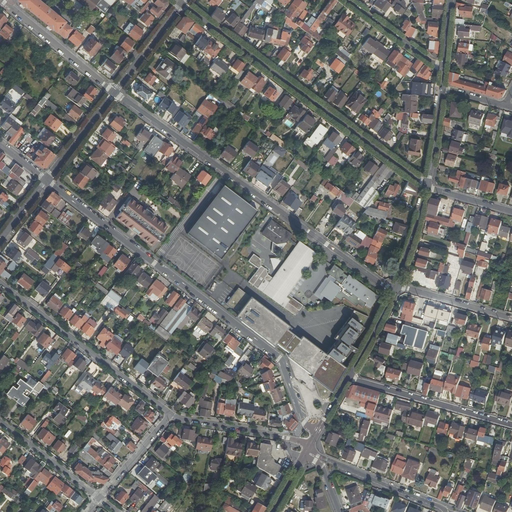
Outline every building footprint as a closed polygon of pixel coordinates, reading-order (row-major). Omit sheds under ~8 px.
[(17,0),(18,0),(21,3),(20,5),(21,6),(23,4),(25,6),(23,7),(24,8),(26,7),(48,25),(47,27),(48,28),(49,26),(51,28),(50,29),(51,30),(52,29),(56,32),(57,31),(64,37),(71,29),(64,23),(64,22),(36,0),(17,0)] [(76,0),(89,10),(97,0),(76,0)] [(99,0),(95,6),(104,13),(114,0),(99,0)] [(167,1),(165,0),(156,0),(154,3),(158,6),(163,10),(167,4),(167,1)] [(211,0),(209,3),(217,9),(223,0),(211,0)] [(230,7),(235,11),(240,4),(242,3),(238,0),(232,0),(235,2),(230,7)] [(263,0),(256,0),(250,9),(248,10),(239,23),(239,24),(234,31),(242,37),(245,33),(246,29),(241,25),(248,15),(250,16),(252,13),(251,12),(258,3),(262,6),(264,1),(263,0)] [(337,1),(336,0),(330,0),(322,11),(327,14),(333,5),(337,1)] [(376,0),(373,4),(384,12),(390,5),(383,0),(376,0)] [(398,6),(393,3),(390,7),(400,14),(406,7),(401,4),(402,3),(401,2),(398,6)] [(421,11),(418,3),(412,2),(415,10),(418,16),(420,21),(425,21),(421,11)] [(288,10),(286,9),(283,14),(287,18),(291,21),(295,16),(297,17),(302,10),(292,3),(288,10)] [(473,6),(458,3),(457,8),(461,8),(461,14),(463,14),(462,16),(472,18),(473,6)] [(441,17),(442,5),(437,5),(431,4),(431,6),(432,6),(432,13),(432,16),(433,16),(441,17)] [(163,10),(158,6),(157,8),(155,10),(153,8),(152,7),(149,11),(157,17),(163,10)] [(217,9),(211,16),(219,22),(225,15),(217,9)] [(154,17),(147,11),(140,20),(147,26),(154,17)] [(422,11),(421,11),(425,21),(432,22),(432,19),(425,18),(422,11)] [(312,37),(318,41),(323,35),(325,32),(338,15),(335,13),(334,15),(335,16),(332,20),(329,18),(329,19),(326,22),(322,28),(324,30),(320,36),(311,30),(315,24),(318,26),(323,19),(325,17),(320,13),(310,27),(306,32),(309,34),(312,37)] [(235,16),(232,14),(227,21),(233,27),(239,20),(235,17),(236,16),(235,15),(235,16)] [(347,36),(354,27),(346,21),(347,19),(342,15),(334,26),(347,36)] [(432,22),(425,21),(420,21),(418,16),(415,20),(419,23),(427,24),(427,25),(426,25),(426,28),(427,28),(426,33),(434,37),(435,37),(437,22),(432,22)] [(183,17),(176,27),(184,34),(194,22),(187,17),(183,17)] [(402,23),(403,24),(401,28),(405,31),(410,24),(407,22),(408,21),(407,20),(406,21),(405,20),(402,23)] [(142,31),(145,27),(139,22),(136,26),(135,25),(134,25),(133,26),(134,27),(128,34),(136,40),(143,31),(142,31)] [(304,22),(300,27),(306,32),(310,27),(304,22)] [(201,36),(205,30),(196,23),(192,29),(201,36)] [(267,32),(269,24),(265,23),(263,31),(250,28),(248,37),(264,41),(266,32),(267,32)] [(5,24),(2,28),(5,30),(4,31),(6,33),(7,32),(9,34),(12,30),(10,28),(10,27),(8,25),(8,26),(5,24)] [(90,25),(86,31),(90,35),(95,29),(90,25)] [(481,31),(482,26),(466,25),(466,27),(460,26),(459,37),(465,37),(465,34),(466,34),(467,33),(465,33),(465,30),(481,32),(481,31)] [(415,29),(410,26),(404,34),(409,39),(415,29)] [(5,30),(2,28),(0,30),(0,33),(6,38),(9,34),(7,32),(6,33),(4,31),(5,30)] [(64,37),(67,40),(75,30),(72,28),(71,29),(64,37)] [(365,37),(370,31),(366,28),(361,35),(365,37)] [(84,37),(76,30),(69,39),(77,46),(84,37)] [(288,32),(283,30),(281,36),(279,44),(284,45),(286,37),(289,38),(290,33),(288,32)] [(264,41),(264,42),(265,42),(266,41),(269,42),(272,33),(267,32),(266,32),(264,41)] [(309,41),(312,37),(309,34),(306,32),(304,35),(305,36),(303,38),(300,41),(304,45),(301,49),(306,53),(313,45),(310,43),(310,41),(309,41)] [(188,36),(196,42),(198,40),(190,34),(188,36)] [(127,37),(119,47),(122,50),(123,49),(127,52),(134,42),(127,37)] [(362,46),(371,54),(372,53),(379,44),(375,41),(374,42),(368,38),(362,46)] [(437,55),(439,42),(435,42),(436,38),(429,38),(429,41),(427,41),(427,43),(428,43),(428,51),(431,51),(430,54),(434,57),(437,55)] [(100,46),(91,39),(84,48),(87,51),(86,52),(91,57),(100,46)] [(458,52),(469,54),(469,51),(470,44),(471,40),(461,39),(460,48),(459,48),(458,52)] [(201,62),(209,69),(210,67),(216,59),(217,58),(214,56),(220,49),(210,42),(204,50),(208,53),(201,62)] [(34,46),(30,43),(26,48),(29,50),(28,51),(29,52),(30,51),(34,54),(39,48),(35,44),(34,45),(34,46)] [(372,53),(379,58),(383,61),(389,52),(382,47),(383,46),(379,43),(379,44),(372,53)] [(188,53),(177,44),(172,50),(171,49),(168,53),(184,64),(191,55),(188,53)] [(118,63),(126,52),(122,50),(119,47),(118,46),(110,57),(118,63)] [(345,62),(346,62),(351,55),(350,54),(350,55),(347,58),(340,51),(342,48),(340,46),(334,53),(335,54),(338,56),(345,62)] [(275,58),(282,47),(279,48),(277,49),(272,56),(275,58)] [(350,55),(342,48),(340,51),(347,58),(350,55)] [(282,60),(284,62),(290,54),(283,49),(277,57),(282,60)] [(26,93),(37,80),(40,76),(34,71),(44,59),(48,61),(53,55),(51,54),(52,53),(51,52),(50,53),(47,50),(42,56),(39,54),(15,84),(19,87),(22,90),(26,93)] [(401,56),(394,50),(387,59),(395,64),(401,56)] [(458,68),(467,69),(469,55),(458,53),(457,57),(459,58),(458,68)] [(337,73),(345,62),(338,56),(330,67),(332,69),(334,70),(337,73)] [(396,71),(404,77),(409,70),(413,65),(402,57),(396,65),(398,67),(396,71)] [(116,67),(106,59),(100,67),(104,70),(105,69),(111,74),(116,67)] [(164,63),(162,61),(155,71),(158,73),(158,72),(166,78),(175,65),(166,59),(164,63)] [(216,59),(210,67),(222,76),(228,68),(216,59)] [(230,66),(228,68),(237,75),(233,80),(236,82),(244,72),(241,69),(245,65),(238,59),(232,67),(230,66)] [(417,59),(413,65),(409,70),(414,74),(416,71),(422,63),(417,59)] [(511,66),(507,63),(500,61),(497,66),(500,68),(499,70),(507,75),(511,66)] [(54,62),(49,68),(48,68),(49,69),(56,75),(62,68),(54,62)] [(428,71),(429,69),(424,65),(419,72),(423,75),(421,78),(425,82),(431,73),(428,71)] [(8,71),(11,75),(16,70),(12,67),(8,71)] [(307,72),(304,70),(300,75),(308,82),(313,76),(310,74),(312,71),(309,68),(307,72)] [(356,69),(354,72),(362,79),(364,76),(358,71),(356,69)] [(79,78),(71,71),(65,78),(73,85),(79,78)] [(241,82),(250,89),(251,88),(257,79),(248,72),(241,82)] [(487,95),(491,84),(487,83),(486,88),(484,87),(485,83),(483,82),(484,81),(479,80),(477,85),(475,85),(477,80),(466,76),(465,77),(461,76),(460,80),(459,80),(460,75),(451,72),(450,82),(452,85),(487,95)] [(157,78),(150,73),(144,80),(152,87),(153,85),(152,84),(157,78)] [(502,76),(493,73),(491,84),(487,95),(499,99),(503,97),(507,90),(493,86),(496,76),(498,77),(498,78),(501,79),(502,76)] [(263,79),(260,76),(257,79),(251,88),(258,93),(262,88),(261,87),(265,82),(263,80),(262,81),(261,81),(263,79)] [(425,83),(419,82),(419,88),(418,90),(420,90),(420,91),(419,93),(416,93),(416,95),(428,96),(429,89),(424,89),(425,83)] [(150,90),(142,84),(141,85),(135,92),(146,101),(151,96),(150,95),(147,93),(150,90)] [(92,96),(96,90),(90,86),(83,95),(90,101),(93,97),(92,96)] [(269,87),(264,94),(272,101),(278,93),(269,87)] [(79,106),(85,98),(76,91),(72,88),(66,96),(72,101),(79,106)] [(336,93),(330,88),(324,96),(330,101),(336,93)] [(211,90),(209,94),(213,96),(214,97),(221,102),(223,99),(211,90)] [(349,96),(340,90),(332,102),(340,108),(349,96)] [(157,95),(163,100),(165,98),(166,96),(160,92),(157,95)] [(365,100),(355,93),(346,105),(356,112),(365,100)] [(414,101),(415,95),(402,93),(402,100),(405,101),(404,112),(410,113),(415,113),(416,102),(414,101)] [(10,115),(10,114),(16,107),(10,102),(12,99),(12,98),(7,94),(0,103),(0,105),(4,109),(3,109),(10,115)] [(43,96),(38,103),(37,104),(41,107),(44,103),(47,99),(43,96)] [(285,96),(279,104),(286,109),(292,101),(285,96)] [(163,100),(158,107),(162,109),(163,108),(166,110),(166,111),(171,115),(177,107),(165,98),(163,100)] [(236,107),(224,98),(223,99),(221,102),(233,111),(236,107)] [(57,107),(47,99),(44,103),(54,111),(57,107)] [(211,103),(205,99),(198,109),(203,113),(196,123),(203,128),(212,114),(218,107),(211,102),(211,103)] [(233,111),(221,102),(219,105),(231,114),(233,111)] [(461,118),(462,104),(453,103),(451,116),(461,118)] [(33,110),(36,113),(41,107),(37,104),(33,110)] [(82,112),(73,105),(67,113),(75,120),(79,115),(80,116),(82,112)] [(299,110),(294,106),(288,114),(297,121),(304,111),(300,108),(299,110)] [(360,113),(356,117),(367,125),(370,121),(371,121),(373,118),(379,110),(375,106),(373,108),(374,109),(368,117),(365,115),(364,116),(360,113)] [(383,110),(381,108),(379,110),(373,118),(374,118),(368,126),(376,132),(382,124),(376,119),(383,110)] [(484,114),(472,110),(468,123),(481,127),(484,114)] [(173,120),(184,128),(188,123),(185,121),(187,118),(184,116),(185,115),(183,113),(183,114),(179,112),(173,120)] [(402,114),(402,112),(397,112),(396,118),(401,119),(400,121),(402,121),(401,123),(401,127),(400,127),(399,130),(404,133),(407,133),(408,129),(406,128),(407,121),(406,121),(407,115),(402,114)] [(63,124),(50,114),(44,123),(56,132),(63,124)] [(72,124),(74,121),(65,114),(63,117),(72,124)] [(307,114),(297,127),(305,133),(315,121),(307,114)] [(430,123),(431,115),(421,114),(420,115),(422,115),(421,122),(430,123)] [(500,117),(489,114),(486,124),(492,126),(494,126),(496,120),(499,120),(500,117)] [(5,132),(12,137),(20,126),(11,119),(8,117),(7,118),(1,126),(7,130),(6,132),(5,132)] [(116,117),(110,125),(119,132),(126,122),(121,118),(120,119),(116,117)] [(511,120),(505,119),(502,132),(508,134),(507,136),(511,137),(511,120)] [(320,124),(309,139),(316,144),(327,129),(320,124)] [(12,137),(8,142),(12,145),(24,129),(20,126),(12,137)] [(219,130),(215,127),(212,131),(205,126),(200,132),(210,139),(212,137),(213,138),(219,130)] [(392,133),(384,128),(378,135),(386,141),(392,133)] [(107,129),(101,136),(103,138),(105,140),(110,143),(116,136),(107,129)] [(136,148),(140,150),(145,144),(151,135),(142,129),(136,138),(141,141),(136,148)] [(453,139),(462,141),(465,132),(463,131),(460,131),(455,129),(453,139)] [(38,141),(47,147),(55,136),(47,130),(38,141)] [(329,138),(328,137),(321,146),(323,148),(330,139),(333,141),(332,141),(336,144),(341,138),(333,132),(329,138)] [(272,135),(269,138),(277,144),(279,141),(272,135)] [(152,146),(153,147),(154,145),(157,148),(160,143),(153,137),(150,142),(153,144),(152,146)] [(105,140),(103,138),(97,147),(98,148),(98,149),(105,140)] [(113,146),(110,143),(105,140),(98,149),(106,155),(113,146)] [(259,148),(249,141),(242,150),(253,157),(259,148)] [(355,150),(346,142),(340,149),(343,152),(342,153),(342,154),(348,159),(350,157),(355,150)] [(443,152),(458,156),(459,154),(462,155),(464,148),(461,148),(462,144),(453,142),(450,150),(444,148),(443,152)] [(166,160),(168,162),(173,156),(175,153),(172,151),(173,149),(165,143),(159,151),(167,157),(166,160)] [(140,150),(139,151),(138,153),(141,155),(147,146),(145,144),(140,150)] [(45,167),(54,155),(41,145),(37,150),(35,153),(38,155),(33,161),(41,168),(45,167)] [(416,146),(411,145),(410,150),(406,149),(404,155),(414,157),(416,146)] [(236,153),(227,146),(220,155),(230,162),(236,153)] [(338,149),(334,146),(325,158),(328,161),(332,157),(334,154),(338,149)] [(100,165),(108,156),(106,155),(98,149),(98,148),(91,158),(100,165)] [(363,156),(355,150),(350,157),(348,159),(348,160),(357,167),(360,163),(358,162),(363,156)] [(335,154),(329,161),(335,166),(339,161),(337,159),(339,157),(335,154)] [(178,168),(182,163),(173,156),(168,162),(165,167),(174,173),(178,168)] [(454,167),(457,158),(449,156),(446,165),(454,167)] [(260,168),(250,161),(243,170),(246,172),(247,171),(254,176),(260,168)] [(371,174),(377,167),(369,161),(363,168),(366,170),(365,171),(367,173),(368,172),(371,174)] [(18,177),(24,170),(15,163),(9,170),(11,172),(18,177)] [(89,179),(91,181),(98,172),(87,163),(80,172),(89,179)] [(389,168),(383,163),(379,169),(385,174),(389,168)] [(174,173),(171,177),(183,186),(190,177),(178,168),(174,173)] [(265,172),(260,168),(254,176),(253,177),(262,183),(263,184),(267,187),(272,179),(264,173),(265,172)] [(385,174),(379,169),(359,195),(355,201),(366,209),(368,207),(375,199),(377,197),(380,194),(374,189),(385,174)] [(202,170),(196,179),(204,185),(210,177),(202,170)] [(460,187),(465,188),(468,179),(465,178),(466,173),(459,170),(456,182),(461,183),(461,184),(460,187)] [(22,187),(26,183),(18,177),(11,172),(8,176),(13,180),(22,187)] [(89,179),(80,172),(73,182),(82,188),(89,179)] [(468,179),(465,188),(470,190),(470,188),(476,189),(478,182),(473,180),(474,175),(469,173),(468,179)] [(483,177),(479,189),(492,193),(495,184),(485,181),(486,178),(483,177)] [(280,179),(272,189),(281,196),(289,186),(280,179)] [(328,181),(325,179),(321,184),(324,187),(337,197),(339,195),(342,191),(339,189),(338,191),(336,190),(337,188),(336,187),(335,189),(327,183),(328,181)] [(22,187),(13,180),(7,188),(16,195),(22,187)] [(416,189),(407,182),(402,192),(412,194),(417,195),(418,192),(416,189)] [(389,184),(385,193),(392,197),(393,195),(394,196),(396,192),(398,193),(400,190),(398,189),(399,186),(394,183),(393,186),(389,184)] [(115,184),(111,189),(117,193),(121,188),(115,184)] [(256,211),(223,185),(187,233),(220,258),(256,211)] [(508,195),(510,187),(502,185),(499,193),(508,195)] [(352,198),(343,192),(342,191),(339,195),(351,204),(354,200),(352,198)] [(49,213),(60,198),(52,192),(41,207),(43,208),(49,213)] [(300,203),(295,199),(293,201),(293,200),(292,200),(291,201),(288,199),(291,196),(288,194),(283,202),(289,206),(291,207),(295,210),(300,203)] [(116,202),(107,195),(100,205),(109,212),(112,207),(116,202)] [(173,205),(176,201),(170,196),(167,200),(173,205)] [(122,218),(150,240),(149,242),(153,245),(158,239),(160,240),(163,236),(161,234),(159,233),(161,231),(162,233),(168,225),(164,222),(163,224),(154,217),(156,213),(155,210),(152,209),(150,207),(148,206),(145,205),(142,205),(138,206),(134,203),(135,201),(131,198),(126,205),(128,206),(127,208),(125,206),(123,205),(120,209),(122,211),(117,217),(120,220),(122,218)] [(432,199),(426,220),(448,227),(450,220),(437,216),(439,211),(441,201),(432,199)] [(183,206),(176,201),(173,205),(180,210),(183,206)] [(368,207),(366,209),(363,213),(364,213),(378,217),(382,218),(384,219),(388,204),(379,201),(379,202),(377,209),(373,208),(368,207)] [(341,204),(340,205),(338,204),(332,211),(340,217),(345,209),(342,207),(343,206),(341,204)] [(49,213),(43,208),(34,219),(42,226),(51,214),(49,213)] [(462,222),(465,211),(455,208),(452,219),(462,222)] [(51,215),(57,219),(61,214),(55,209),(51,215)] [(66,213),(63,211),(61,214),(58,219),(66,225),(71,218),(66,213)] [(485,229),(489,218),(477,215),(474,225),(485,229)] [(355,226),(342,217),(334,228),(339,232),(339,231),(342,233),(342,234),(346,237),(355,226)] [(265,233),(274,221),(271,219),(262,232),(265,233)] [(501,225),(502,222),(493,219),(489,232),(499,234),(501,225)] [(43,227),(35,221),(29,229),(37,235),(43,227)] [(263,235),(276,244),(286,230),(285,229),(274,221),(265,233),(263,235)] [(403,229),(404,224),(397,222),(395,222),(392,231),(400,234),(402,229),(403,229)] [(432,222),(428,235),(441,238),(442,235),(439,234),(440,229),(441,225),(432,222)] [(499,234),(498,236),(508,238),(511,228),(501,225),(499,234)] [(91,233),(89,231),(88,230),(89,229),(84,226),(78,234),(85,240),(91,233)] [(383,238),(386,231),(378,228),(375,235),(383,238)] [(345,240),(356,248),(357,247),(364,236),(365,235),(359,231),(356,235),(354,234),(354,235),(351,233),(345,240)] [(32,238),(25,233),(18,243),(22,246),(24,244),(26,245),(32,238)] [(372,240),(381,243),(383,238),(375,235),(372,240)] [(99,255),(108,245),(97,236),(91,243),(92,244),(98,249),(97,251),(96,252),(99,255)] [(369,247),(372,240),(364,236),(357,247),(361,249),(364,245),(369,247)] [(320,253),(298,239),(273,277),(269,274),(270,270),(262,265),(260,257),(254,253),(249,260),(258,267),(248,281),(297,315),(303,306),(304,305),(290,296),(320,253)] [(377,252),(381,243),(372,240),(369,247),(363,260),(372,264),(377,252)] [(464,245),(453,242),(453,244),(461,246),(459,253),(461,253),(460,258),(464,258),(464,257),(466,252),(467,248),(467,246),(464,245)] [(54,254),(59,259),(68,247),(63,243),(54,254)] [(116,251),(109,245),(100,257),(107,262),(116,251)] [(424,248),(423,247),(421,254),(430,257),(432,250),(431,249),(424,248)] [(13,261),(15,262),(21,254),(19,252),(20,251),(18,249),(17,250),(14,248),(7,256),(13,261)] [(29,250),(27,253),(34,258),(36,255),(29,250)] [(477,260),(479,256),(466,252),(464,257),(467,258),(469,258),(477,260)] [(34,258),(27,253),(24,256),(33,262),(35,259),(34,258)] [(0,274),(7,280),(10,276),(3,270),(3,269),(2,268),(4,266),(6,267),(9,263),(4,259),(0,255),(0,274)] [(122,255),(114,265),(122,271),(129,260),(122,255)] [(486,258),(479,256),(477,260),(480,261),(479,265),(482,266),(484,267),(487,268),(489,263),(485,262),(486,258)] [(55,264),(67,273),(71,268),(59,259),(55,264)] [(417,266),(420,267),(427,269),(429,261),(419,259),(417,266)] [(13,272),(19,265),(15,262),(13,261),(8,268),(13,272)] [(461,270),(464,271),(464,272),(473,275),(476,265),(463,261),(461,270)] [(77,262),(72,267),(76,270),(81,265),(77,262)] [(133,276),(139,268),(133,264),(127,271),(133,276)] [(104,266),(98,275),(101,277),(107,269),(104,266)] [(348,276),(333,266),(327,275),(328,276),(315,295),(323,301),(325,297),(331,302),(334,297),(339,300),(341,300),(343,297),(355,306),(357,304),(363,308),(365,304),(370,307),(378,296),(349,275),(348,276)] [(45,276),(49,270),(47,269),(46,267),(41,274),(45,276)] [(437,286),(439,287),(442,276),(443,273),(440,273),(438,272),(427,269),(420,267),(419,271),(428,274),(427,278),(435,280),(436,275),(439,276),(436,284),(437,284),(437,286)] [(485,283),(488,272),(487,271),(486,273),(484,273),(477,299),(480,300),(480,298),(483,289),(484,287),(485,283)] [(143,273),(135,283),(144,290),(152,280),(143,273)] [(24,274),(18,282),(27,290),(34,282),(24,274)] [(473,275),(467,298),(471,299),(477,278),(475,277),(475,276),(473,275)] [(44,296),(51,287),(43,280),(35,290),(44,296)] [(97,283),(94,286),(106,295),(109,292),(97,283)] [(109,292),(106,295),(118,304),(123,298),(111,289),(109,292)] [(292,328),(240,289),(229,304),(241,314),(238,318),(287,357),(310,374),(308,376),(311,379),(315,390),(316,395),(318,398),(320,399),(323,399),(325,399),(339,378),(335,375),(347,353),(351,356),(353,352),(349,350),(367,316),(353,309),(350,317),(349,316),(333,337),(336,339),(326,353),(304,337),(302,340),(290,331),(292,328)] [(483,289),(480,298),(490,301),(493,292),(483,289)] [(173,291),(165,302),(170,306),(179,295),(173,291)] [(118,304),(106,295),(101,301),(113,311),(118,304)] [(46,304),(56,311),(62,304),(62,303),(53,296),(46,304)] [(160,336),(166,341),(169,336),(161,331),(162,330),(163,329),(184,303),(185,302),(183,300),(184,299),(181,297),(181,298),(180,298),(172,309),(172,308),(154,331),(160,336)] [(142,299),(131,313),(132,314),(134,316),(138,311),(137,310),(138,309),(139,310),(145,314),(148,310),(150,307),(151,306),(142,299)] [(407,302),(402,319),(430,327),(432,319),(425,317),(424,321),(413,317),(416,306),(417,307),(418,305),(407,302)] [(161,331),(169,336),(175,329),(178,325),(180,321),(185,315),(191,308),(184,303),(163,329),(162,330),(161,331)] [(73,313),(76,310),(73,308),(71,311),(62,304),(56,311),(59,313),(59,314),(67,320),(73,313)] [(17,313),(20,309),(14,305),(5,318),(10,322),(15,316),(13,314),(15,312),(16,313),(16,312),(17,313)] [(196,309),(192,306),(191,308),(185,315),(180,321),(178,325),(175,329),(177,331),(178,329),(180,330),(189,317),(195,322),(200,315),(195,310),(196,309)] [(118,308),(115,312),(123,318),(126,314),(118,308)] [(158,315),(157,314),(155,313),(149,320),(154,324),(155,322),(158,324),(167,312),(163,309),(158,315)] [(466,325),(468,316),(467,316),(467,317),(461,316),(462,314),(457,313),(456,319),(458,319),(457,323),(466,325)] [(26,320),(18,314),(12,321),(20,327),(26,320)] [(70,322),(80,330),(88,319),(84,315),(83,317),(80,315),(78,317),(75,315),(70,322)] [(139,326),(142,322),(140,321),(139,322),(131,315),(128,319),(127,320),(136,326),(137,325),(139,326)] [(203,317),(196,325),(199,328),(203,330),(205,333),(206,331),(209,333),(215,326),(203,317)] [(90,318),(80,330),(89,337),(94,330),(93,329),(97,324),(90,318)] [(24,328),(37,337),(43,328),(38,324),(36,326),(30,321),(26,327),(25,326),(24,328)] [(386,330),(396,333),(397,330),(396,329),(395,329),(396,326),(388,324),(386,330)] [(425,341),(428,331),(404,324),(401,333),(407,335),(404,344),(423,349),(425,342),(425,341)] [(479,338),(482,328),(470,324),(466,335),(479,338)] [(216,332),(221,336),(224,331),(216,325),(215,326),(209,333),(213,336),(213,335),(216,332)] [(456,327),(448,325),(447,331),(454,333),(456,327)] [(100,345),(104,348),(105,346),(112,336),(113,335),(104,328),(97,337),(100,340),(101,339),(103,340),(100,345)] [(434,344),(437,334),(439,329),(434,328),(429,342),(430,343),(434,344)] [(499,329),(496,328),(492,342),(497,343),(502,344),(506,332),(502,331),(502,332),(499,331),(499,329)] [(15,331),(11,339),(14,341),(19,334),(15,331)] [(40,353),(42,354),(46,348),(52,340),(43,333),(37,341),(45,347),(40,353)] [(228,334),(223,340),(227,344),(225,348),(231,353),(233,352),(237,347),(237,346),(240,342),(234,337),(233,338),(228,334)] [(388,341),(379,338),(378,341),(383,342),(387,344),(388,342),(397,344),(397,343),(399,340),(400,340),(401,337),(390,334),(388,341)] [(124,346),(112,336),(105,346),(117,355),(119,353),(119,352),(124,346)] [(490,351),(491,345),(490,345),(492,340),(485,338),(482,349),(490,351)] [(57,340),(52,346),(54,348),(55,347),(60,351),(64,346),(57,340)] [(196,351),(208,360),(215,350),(203,341),(196,351)] [(387,344),(383,342),(380,352),(390,355),(393,345),(387,344)] [(124,346),(119,353),(126,359),(134,349),(126,343),(124,346)] [(441,348),(432,345),(428,358),(437,360),(441,348)] [(231,355),(218,370),(219,371),(217,375),(227,379),(226,380),(228,381),(229,381),(236,372),(231,370),(230,372),(225,369),(227,366),(228,366),(231,363),(233,364),(239,356),(238,356),(242,350),(237,346),(237,347),(233,352),(231,353),(231,355)] [(67,364),(70,367),(81,352),(77,350),(74,354),(68,349),(61,358),(66,362),(68,363),(67,364)] [(42,358),(52,366),(54,363),(56,360),(47,353),(42,358)] [(0,371),(9,359),(7,357),(4,355),(0,359),(0,371)] [(165,365),(167,363),(156,355),(152,360),(147,367),(158,375),(161,370),(165,365)] [(268,357),(265,355),(260,361),(263,363),(260,367),(263,369),(265,371),(274,366),(266,359),(268,357)] [(78,357),(72,365),(80,371),(82,369),(83,370),(85,367),(84,366),(86,363),(78,357)] [(378,375),(383,377),(386,367),(383,365),(385,361),(378,357),(376,361),(378,362),(376,365),(380,367),(379,369),(381,371),(378,375)] [(21,368),(27,373),(30,370),(18,361),(15,364),(17,365),(21,368)] [(92,374),(96,364),(90,361),(86,372),(92,374)] [(409,369),(408,372),(421,376),(424,364),(411,361),(410,364),(409,369)] [(190,362),(187,366),(194,371),(197,367),(190,362)] [(243,362),(237,370),(246,378),(247,377),(252,370),(243,362)] [(10,380),(12,381),(21,368),(17,365),(15,368),(9,376),(12,378),(10,380)] [(165,365),(161,370),(166,374),(170,368),(165,365)] [(389,368),(387,375),(393,377),(392,378),(400,380),(402,372),(389,368)] [(42,384),(44,381),(51,372),(48,370),(39,382),(42,384)] [(215,375),(210,372),(209,376),(221,381),(221,378),(215,375)] [(13,396),(18,400),(23,394),(26,390),(29,386),(32,382),(34,378),(27,373),(25,376),(31,381),(28,385),(20,379),(16,383),(19,385),(16,389),(12,386),(6,394),(11,398),(13,396)] [(79,384),(88,391),(89,390),(90,389),(95,382),(90,379),(91,378),(86,374),(79,384)] [(183,391),(190,383),(182,377),(178,374),(171,382),(183,391)] [(457,377),(449,374),(447,379),(445,387),(453,390),(453,391),(457,392),(460,379),(457,378),(457,377)] [(447,379),(434,375),(431,385),(430,389),(444,392),(445,387),(447,379)] [(157,376),(152,383),(161,390),(167,383),(157,376)] [(38,393),(43,385),(42,384),(39,382),(34,378),(32,382),(29,386),(26,390),(30,393),(33,389),(38,393)] [(47,389),(51,391),(53,388),(51,387),(52,386),(44,381),(42,384),(43,385),(47,389)] [(95,382),(90,389),(97,395),(99,392),(102,394),(106,389),(103,387),(103,386),(96,381),(95,382)] [(248,382),(244,385),(240,387),(241,387),(245,389),(250,386),(253,392),(261,387),(259,383),(255,385),(252,381),(248,384),(248,382)] [(377,406),(381,393),(355,385),(351,386),(346,396),(361,401),(370,404),(377,406)] [(468,399),(471,389),(459,386),(456,396),(468,399)] [(111,387),(103,396),(106,399),(109,402),(110,400),(116,405),(117,403),(123,396),(123,395),(116,390),(115,390),(115,391),(112,389),(113,388),(111,387)] [(277,387),(269,390),(274,402),(282,399),(280,395),(277,387)] [(201,405),(200,415),(208,416),(211,402),(212,397),(207,396),(206,401),(202,401),(207,389),(204,388),(197,404),(201,405)] [(489,393),(473,388),(470,398),(474,400),(486,404),(489,393)] [(497,392),(495,401),(498,402),(498,404),(502,405),(503,404),(506,404),(505,406),(510,407),(511,400),(511,395),(509,394),(509,396),(497,392)] [(184,395),(182,393),(178,399),(180,401),(188,407),(194,399),(191,397),(188,395),(186,393),(184,395)] [(23,394),(18,400),(23,404),(28,397),(26,396),(23,394)] [(127,396),(124,394),(123,395),(123,396),(117,403),(127,410),(133,401),(130,399),(127,396)] [(224,403),(222,414),(232,416),(234,405),(232,405),(233,399),(231,398),(231,400),(230,400),(229,404),(224,403)] [(144,404),(140,401),(138,404),(134,409),(140,414),(143,411),(140,409),(144,404)] [(373,421),(374,419),(377,406),(370,404),(361,401),(360,406),(369,409),(368,414),(372,416),(371,420),(373,421)] [(58,402),(52,409),(57,413),(53,419),(61,425),(66,419),(62,416),(67,410),(58,402)] [(216,413),(222,414),(224,403),(217,402),(216,413)] [(253,409),(253,404),(239,402),(237,413),(241,414),(247,415),(247,414),(251,415),(253,409)] [(403,421),(407,422),(410,411),(412,405),(398,402),(396,409),(405,411),(403,421)] [(281,412),(283,415),(283,416),(290,413),(287,404),(282,406),(284,411),(281,412)] [(279,406),(270,406),(269,413),(278,415),(283,415),(281,412),(280,408),(279,406)] [(387,422),(390,423),(393,412),(393,410),(389,409),(388,410),(382,408),(382,407),(377,406),(374,419),(382,421),(387,422)] [(82,409),(79,413),(86,418),(91,412),(89,410),(87,413),(82,409)] [(265,411),(253,409),(251,415),(251,417),(256,418),(259,419),(263,420),(265,411)] [(143,417),(149,422),(153,418),(150,416),(153,413),(149,410),(143,417)] [(407,422),(423,427),(424,425),(426,416),(410,411),(407,422)] [(426,416),(424,425),(428,426),(429,423),(437,426),(440,416),(435,415),(435,413),(428,411),(426,416)] [(78,413),(75,417),(85,424),(88,420),(78,413)] [(269,413),(268,419),(271,420),(270,424),(280,426),(281,421),(277,420),(278,415),(269,413)] [(281,421),(280,429),(289,431),(297,421),(294,413),(288,421),(287,420),(286,421),(282,417),(281,421)] [(35,420),(27,414),(20,423),(26,428),(29,430),(33,424),(36,421),(35,420)] [(105,418),(100,425),(106,429),(109,433),(116,438),(118,435),(119,434),(116,431),(115,432),(108,426),(113,420),(116,422),(117,421),(118,423),(119,422),(109,414),(106,418),(105,418)] [(138,417),(133,422),(136,425),(132,429),(134,430),(135,429),(140,433),(147,424),(138,417)] [(46,418),(41,425),(45,428),(49,420),(46,418)] [(372,425),(373,422),(373,421),(371,420),(363,418),(361,425),(364,427),(361,436),(355,433),(353,438),(356,439),(358,440),(363,442),(365,437),(367,437),(371,424),(372,425)] [(445,423),(445,425),(441,424),(438,432),(442,433),(441,435),(444,436),(445,434),(446,435),(449,425),(445,423)] [(466,427),(453,424),(451,433),(456,434),(455,438),(462,440),(466,427)] [(37,436),(41,439),(42,440),(49,445),(55,438),(43,428),(37,436)] [(466,438),(477,441),(478,439),(479,435),(480,431),(469,428),(466,438)] [(487,429),(481,428),(480,431),(479,435),(483,436),(485,437),(487,429)] [(180,429),(178,435),(182,436),(181,439),(196,442),(197,435),(193,434),(193,432),(180,429)] [(332,432),(327,443),(336,447),(340,435),(332,432)] [(94,433),(93,433),(91,437),(95,440),(97,442),(100,438),(94,433)] [(108,447),(114,453),(122,444),(116,438),(109,433),(106,436),(113,442),(108,447)] [(161,437),(159,440),(163,443),(169,449),(171,446),(174,443),(178,446),(181,443),(177,440),(170,434),(165,441),(161,437)] [(95,440),(91,437),(86,443),(82,448),(93,458),(97,454),(88,446),(91,442),(93,440),(94,442),(95,440)] [(0,440),(0,451),(3,453),(10,444),(2,438),(0,440)] [(197,449),(210,452),(212,440),(199,438),(197,449)] [(233,439),(227,438),(226,444),(225,454),(239,456),(242,444),(232,443),(233,439)] [(58,440),(52,448),(60,454),(63,449),(64,450),(65,448),(64,447),(66,446),(63,444),(65,442),(62,439),(60,442),(58,440)] [(82,448),(86,443),(83,441),(82,443),(77,439),(68,451),(75,456),(82,448)] [(129,441),(125,446),(131,451),(135,446),(129,441)] [(506,443),(499,441),(497,445),(496,448),(492,463),(499,465),(498,467),(500,467),(497,475),(490,473),(489,475),(488,477),(497,479),(499,480),(500,476),(501,476),(502,471),(505,472),(509,458),(506,457),(504,462),(500,461),(504,447),(505,447),(506,443)] [(169,449),(163,443),(155,452),(162,458),(169,449)] [(245,454),(257,457),(259,446),(252,444),(252,443),(247,443),(245,454)] [(257,457),(255,466),(274,477),(280,466),(273,463),(270,455),(272,446),(260,443),(259,445),(259,446),(257,457)] [(362,455),(369,458),(371,455),(372,451),(373,451),(374,448),(366,445),(362,454),(362,455)] [(96,461),(93,458),(82,448),(78,453),(90,463),(91,462),(94,464),(97,461),(96,461)] [(378,453),(379,453),(380,451),(374,448),(373,451),(372,451),(371,455),(376,457),(377,458),(378,453)] [(353,462),(356,453),(346,449),(343,458),(353,462)] [(98,453),(97,454),(93,458),(96,461),(97,461),(111,474),(114,471),(109,467),(115,460),(110,456),(110,457),(109,456),(107,459),(108,459),(107,460),(105,458),(102,460),(98,456),(100,454),(98,453)] [(392,471),(403,475),(406,469),(408,464),(402,462),(404,459),(398,456),(392,471)] [(4,457),(0,461),(0,465),(4,468),(1,472),(6,476),(10,471),(8,470),(11,467),(7,464),(8,462),(9,463),(10,461),(6,458),(4,457)] [(144,466),(151,472),(155,468),(159,471),(162,468),(158,464),(151,458),(144,466)] [(209,467),(210,467),(216,468),(220,469),(222,460),(214,458),(214,460),(211,460),(209,467)] [(376,461),(374,468),(376,469),(376,468),(386,471),(390,462),(380,458),(378,461),(376,461)] [(467,458),(463,470),(470,473),(475,461),(467,458)] [(403,475),(403,476),(414,481),(421,464),(410,460),(408,464),(406,469),(403,475)] [(18,470),(23,462),(21,461),(15,468),(18,470)] [(45,465),(42,462),(39,467),(33,462),(32,464),(29,461),(26,465),(28,466),(25,469),(27,471),(32,475),(28,481),(31,483),(39,473),(45,465)] [(75,469),(74,471),(82,477),(87,481),(97,481),(103,483),(108,478),(101,475),(101,473),(98,472),(98,471),(98,470),(96,470),(96,471),(90,471),(79,464),(78,463),(74,468),(75,469)] [(151,472),(144,466),(137,476),(149,486),(157,477),(151,472)] [(109,477),(111,474),(103,467),(101,470),(109,477)] [(43,484),(50,475),(44,470),(41,474),(39,473),(31,483),(24,493),(28,496),(39,481),(43,484)] [(435,476),(436,475),(430,472),(426,483),(436,488),(440,478),(435,476)] [(254,484),(264,490),(265,487),(266,487),(269,482),(270,479),(260,473),(254,484)] [(187,483),(189,484),(190,479),(184,474),(181,478),(185,481),(187,483)] [(54,478),(50,475),(43,484),(47,487),(54,478)] [(178,475),(174,480),(184,487),(187,483),(185,481),(181,478),(178,475)] [(47,487),(47,488),(52,492),(53,490),(57,494),(60,491),(64,485),(54,478),(47,487)] [(140,483),(137,480),(136,482),(135,482),(131,487),(135,489),(138,485),(140,483)] [(246,482),(243,486),(242,488),(241,487),(238,486),(236,490),(240,492),(239,493),(241,493),(239,496),(243,498),(244,495),(249,498),(255,487),(246,482)] [(142,488),(146,492),(148,489),(140,483),(138,485),(141,489),(142,488)] [(204,484),(203,491),(211,487),(211,483),(204,484)] [(464,485),(463,486),(460,484),(457,493),(455,492),(452,498),(459,501),(465,485),(464,485)] [(60,491),(57,494),(57,495),(60,497),(62,494),(69,500),(74,493),(65,486),(61,491),(60,491)] [(350,495),(353,504),(362,500),(357,486),(347,490),(349,495),(350,495)] [(446,489),(444,495),(448,497),(450,493),(451,494),(453,489),(453,488),(447,486),(446,489)] [(13,500),(16,497),(12,494),(4,488),(1,491),(13,500)] [(438,499),(442,501),(444,495),(446,489),(443,488),(438,499)] [(137,504),(143,495),(140,493),(141,492),(139,490),(138,491),(137,490),(134,493),(132,495),(130,499),(137,504)] [(471,490),(466,503),(476,508),(482,494),(472,490),(471,490)] [(115,499),(122,505),(128,497),(121,491),(115,499)] [(321,497),(320,491),(315,492),(316,498),(314,498),(317,510),(326,508),(323,496),(321,497)] [(381,507),(387,510),(388,509),(391,501),(391,500),(386,497),(385,498),(381,496),(381,497),(376,495),(376,494),(369,492),(365,501),(373,504),(374,501),(375,501),(381,507)] [(69,500),(68,500),(75,505),(81,498),(74,493),(69,500)] [(154,506),(159,499),(155,495),(154,495),(150,500),(141,511),(142,511),(147,511),(152,505),(154,506)] [(466,496),(462,495),(457,507),(461,509),(466,496)] [(482,507),(492,511),(496,501),(486,497),(482,507)] [(161,511),(164,511),(171,504),(165,500),(158,509),(161,511)] [(310,509),(311,509),(312,502),(300,501),(300,508),(303,508),(303,509),(310,510),(310,509)] [(388,509),(394,511),(405,511),(407,507),(391,501),(388,509)] [(51,503),(46,509),(49,511),(53,511),(55,510),(58,511),(62,507),(56,502),(53,505),(51,503)] [(230,502),(228,505),(237,511),(239,508),(230,502)] [(262,511),(265,508),(256,503),(251,511),(262,511)]
